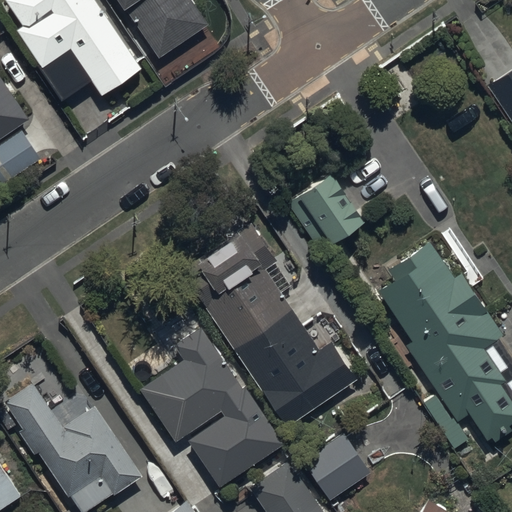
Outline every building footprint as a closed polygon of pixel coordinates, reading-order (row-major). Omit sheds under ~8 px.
[(162,70),(107,0),(25,0),(17,7),(32,26),(18,37),(71,105),(92,89),(109,112),(162,70)] [(192,0),(120,0),(161,60),(211,26),(192,0)] [(511,70),(488,87),(511,123),(511,70)] [(0,180),(3,186),(43,159),(21,125),(30,119),(0,73),(0,180)] [(367,221),(333,173),(289,203),(323,252),(367,221)] [(229,238),(181,269),(287,428),(360,380),(333,340),(320,349),(283,293),(294,285),(252,222),(248,225),(239,211),(220,224),(229,238)] [(511,359),(498,338),(502,335),(460,271),(453,275),(429,240),(387,268),(394,280),(379,290),(412,340),(405,344),(437,392),(422,402),(452,449),(469,438),(457,420),(469,412),(487,440),(491,438),(494,442),(511,430),(508,424),(511,422),(511,359)] [(184,359),(142,387),(177,441),(226,409),(248,395),(207,332),(179,351),(184,359)] [(6,402),(81,511),(88,511),(142,476),(96,406),(65,427),(35,382),(6,402)] [(282,450),(248,395),(226,409),(235,417),(194,443),(222,487),(282,450)] [(331,500),(370,471),(342,432),(303,461),(331,500)] [(323,511),(289,460),(249,486),(266,511),(323,511)] [(0,461),(0,508),(21,497),(0,461)] [(450,511),(428,497),(418,511),(450,511)] [(195,511),(187,499),(167,511),(195,511)]
